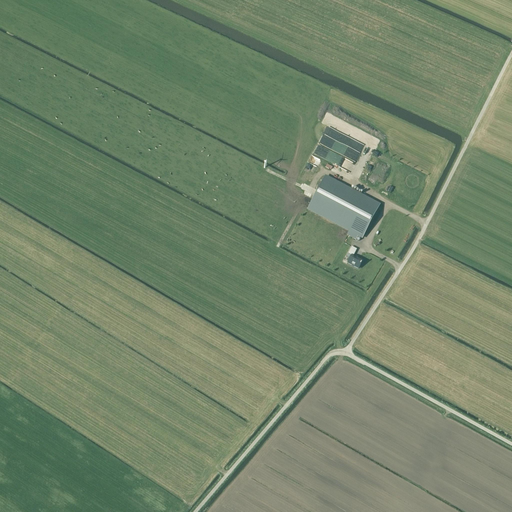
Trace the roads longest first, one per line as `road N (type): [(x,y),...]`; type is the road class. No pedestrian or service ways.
road 1 (unclassified): [(345,351),(417,242),(511,54)]
road 2 (unclassified): [(194,511),(331,351),(345,351)]
road 3 (unclassified): [(511,443),(345,351)]
